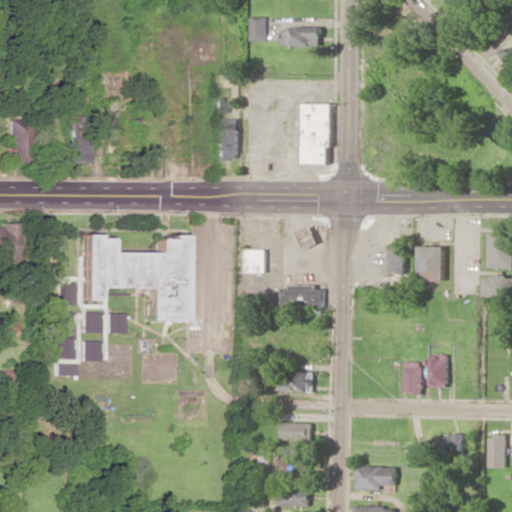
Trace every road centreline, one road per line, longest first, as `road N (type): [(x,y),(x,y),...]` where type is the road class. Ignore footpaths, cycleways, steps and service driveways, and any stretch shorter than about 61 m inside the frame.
road 1 (tertiary): [(348,0),(340,511)]
road 2 (secondary): [(511,199),(0,198)]
road 3 (residential): [(511,412),(343,409)]
road 4 (residential): [(511,106),(411,0)]
